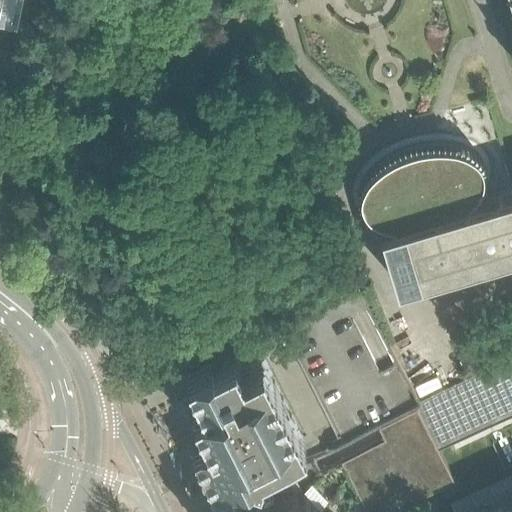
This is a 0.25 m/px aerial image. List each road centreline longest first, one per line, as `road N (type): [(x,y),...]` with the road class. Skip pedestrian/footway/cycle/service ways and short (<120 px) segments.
road 1 (secondary): [(25,313),(64,395),(59,465)]
road 2 (tertiary): [(164,511),(141,461),(94,408)]
road 3 (secondary): [(94,408),(74,354),(25,313)]
